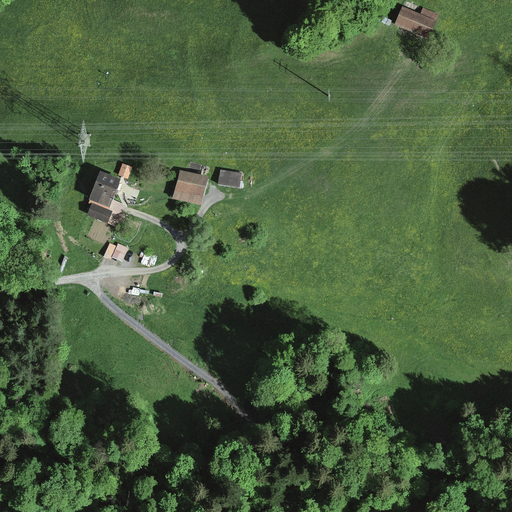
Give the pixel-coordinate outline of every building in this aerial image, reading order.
[(415,15),(394,6),(385,26),(424,42),(435,16),(417,9),(415,15)] [(132,168),(122,164),(118,174),(129,178),(132,168)] [(209,175),(179,168),(172,198),(202,205),(209,175)] [(240,189),(241,174),(216,171),(214,187),(240,189)] [(121,182),(100,173),(88,201),(125,217),(129,206),(114,199),(121,182)] [(127,249),(111,243),(105,258),(121,264),(127,249)]
